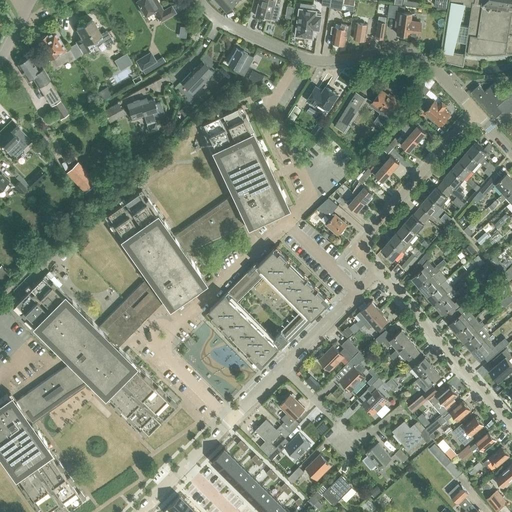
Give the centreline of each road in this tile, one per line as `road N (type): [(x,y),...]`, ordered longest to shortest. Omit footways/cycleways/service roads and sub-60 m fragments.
road 1 (residential): [(474,109),(421,51),(322,60),(216,23),(198,0)]
road 2 (residential): [(377,270),(357,246),(474,109)]
road 3 (residential): [(511,430),(377,270)]
road 4 (residential): [(184,465),(284,365)]
